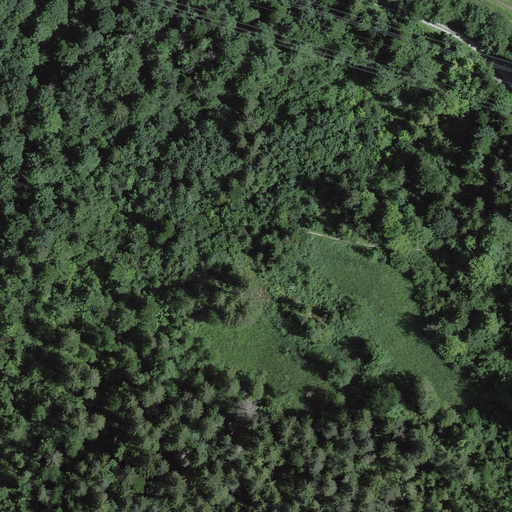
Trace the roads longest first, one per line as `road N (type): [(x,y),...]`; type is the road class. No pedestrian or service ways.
road 1 (track): [(0,187),(97,185),(355,239),(460,251),(511,273)]
road 2 (track): [(511,98),(454,34),(361,0)]
